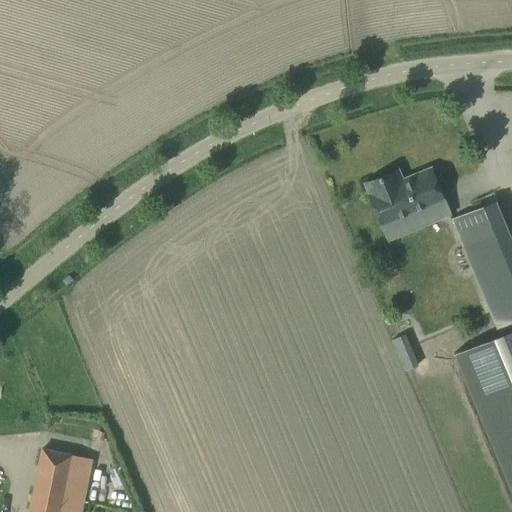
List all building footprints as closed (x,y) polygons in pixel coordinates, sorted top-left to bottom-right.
[(450,215),(431,169),(402,182),(397,170),(366,184),(389,239),(450,215)] [(511,308),(511,304),(511,303),(511,237),(496,200),(451,219),(496,329),(511,322),(511,308)] [(511,494),(511,329),(454,354),(511,494)] [(391,340),(404,372),(419,365),(406,334),(391,340)] [(86,458),(42,449),(29,511),(80,511),(81,509),(75,508),(86,458)]
